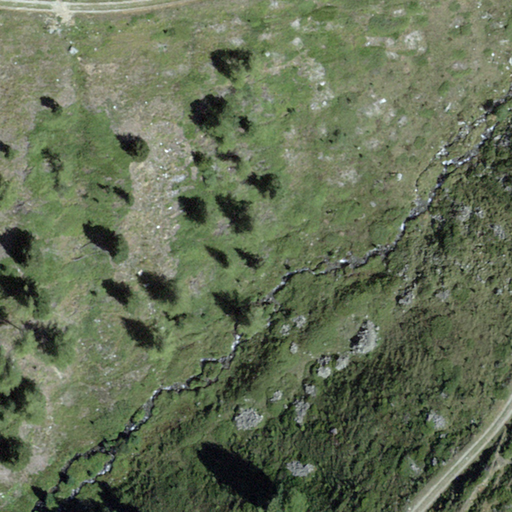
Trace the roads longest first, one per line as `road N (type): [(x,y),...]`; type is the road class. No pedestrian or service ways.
road 1 (track): [(164,0),(116,9),(0,6)]
road 2 (track): [(416,511),(480,446),(511,398)]
